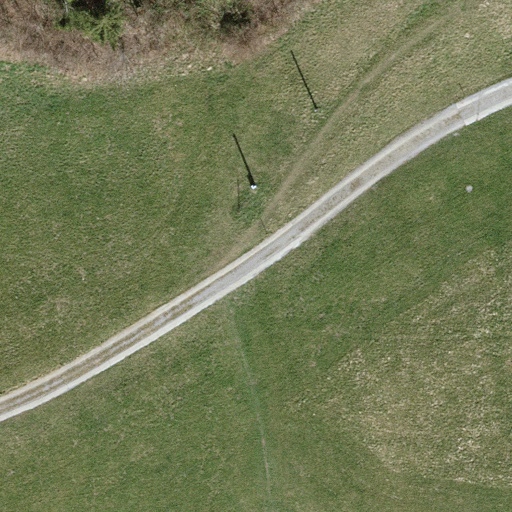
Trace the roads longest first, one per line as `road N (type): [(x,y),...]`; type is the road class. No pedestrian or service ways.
road 1 (track): [(511,89),(423,133),(236,275)]
road 2 (track): [(236,275),(0,409)]
